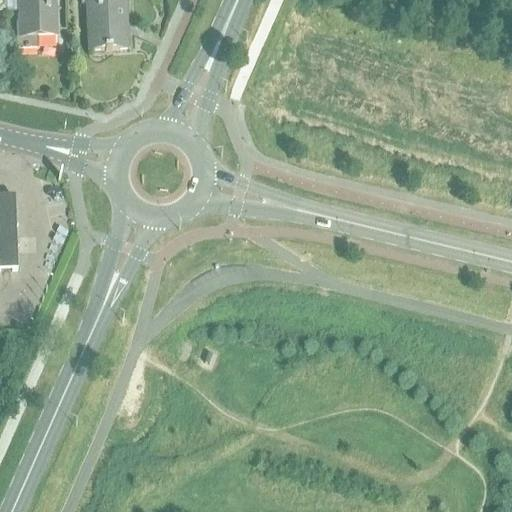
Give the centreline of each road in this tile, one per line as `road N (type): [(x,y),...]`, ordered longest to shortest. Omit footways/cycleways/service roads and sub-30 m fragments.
road 1 (tertiary): [(511,265),(288,211)]
road 2 (secondary): [(12,511),(104,303)]
